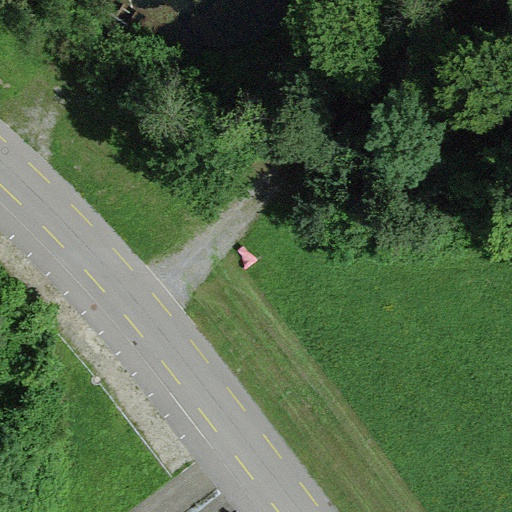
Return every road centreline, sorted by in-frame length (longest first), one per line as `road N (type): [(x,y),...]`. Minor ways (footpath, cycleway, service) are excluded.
road 1 (motorway): [(511,465),(360,341),(0,101)]
road 2 (motorway): [(0,225),(301,431),(403,511)]
road 3 (unclassified): [(0,169),(141,312),(297,511)]
